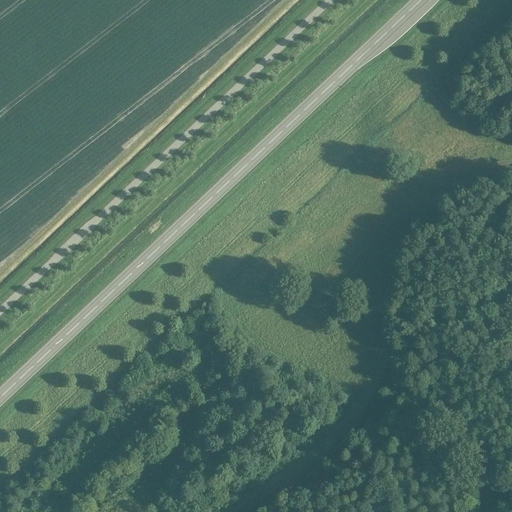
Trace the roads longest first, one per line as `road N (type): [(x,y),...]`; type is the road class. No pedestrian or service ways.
road 1 (trunk): [(0,391),(417,0)]
road 2 (track): [(511,166),(444,191),(404,229),(387,278),(382,346),(358,403),(237,511)]
road 3 (unclassified): [(0,310),(329,0)]
